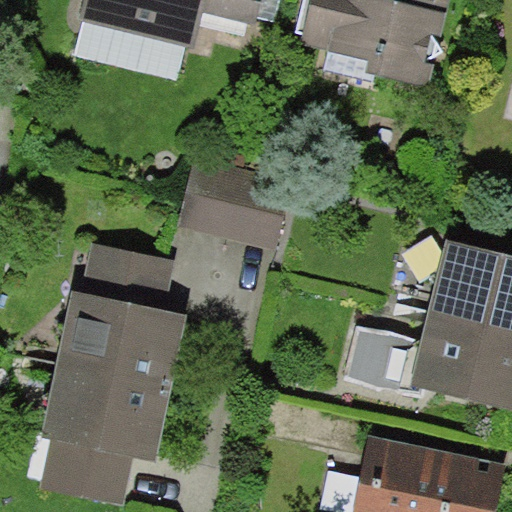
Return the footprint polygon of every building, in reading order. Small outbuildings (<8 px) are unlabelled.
[(81,0),(77,19),(82,20),(74,54),(174,79),(191,14),(248,28),(250,19),(265,23),(270,0),(81,0)] [(447,0),(320,0),(308,42),(331,50),(326,63),(408,89),(413,72),(445,53),(436,37),(447,0)] [(294,172),(194,150),(177,229),(277,251),(294,172)] [(511,415),(511,269),(435,252),(432,264),(415,247),(393,270),(425,301),(414,347),(351,332),(338,389),(427,410),(430,397),(511,415)] [(63,301),(48,369),(161,394),(177,322),(160,318),(171,267),(88,249),(77,300),(63,301)] [(146,462),(161,397),(49,372),(34,440),(49,443),(38,489),(118,507),(129,458),(146,462)] [(490,511),(500,468),(361,438),(345,511),(490,511)]
